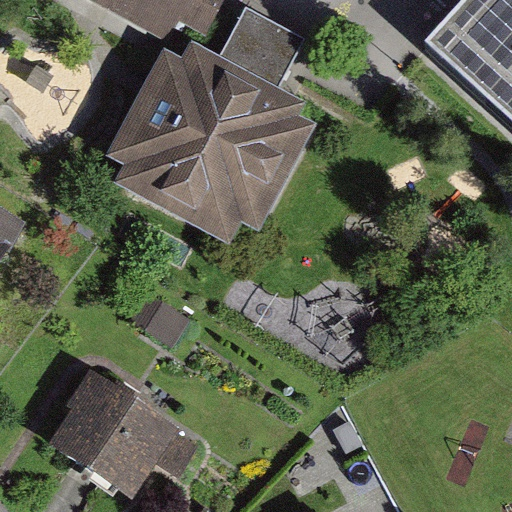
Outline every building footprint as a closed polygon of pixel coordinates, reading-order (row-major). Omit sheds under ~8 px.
[(83,0),(190,57),(194,50),(202,54),(229,0),(83,0)] [(511,0),(477,0),(426,56),(511,133),(511,0)] [(308,45),(247,13),(220,64),(280,96),(308,45)] [(202,54),(194,50),(190,57),(184,69),(166,59),(109,166),(126,175),(116,194),(231,256),(243,234),(261,243),(319,135),(301,125),(309,111),(280,96),(220,64),(202,54)] [(0,284),(26,237),(0,222),(0,284)] [(171,426),(96,380),(59,439),(134,485),(171,426)]
